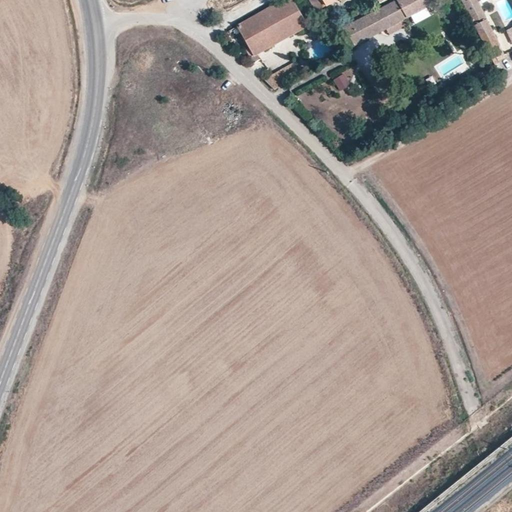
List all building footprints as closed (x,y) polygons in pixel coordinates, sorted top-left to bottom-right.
[(307,26),(292,0),(282,0),(255,15),(272,45),(307,26)] [(309,0),(316,12),(336,0),(309,0)] [(398,0),(344,28),(354,46),(439,0),(438,0),(398,0)] [(488,53),(492,50),(498,61),(505,57),(475,0),(461,0),(474,26),(471,28),(488,53)] [(272,45),(255,15),(237,25),(253,55),(272,45)] [(295,62),(264,79),(275,89),(302,74),(295,62)] [(313,68),(308,62),(299,67),(302,74),(313,68)] [(334,77),(339,90),(351,85),(346,73),(334,77)]
